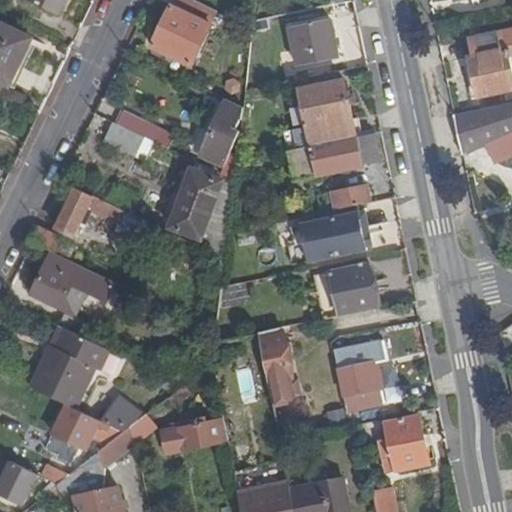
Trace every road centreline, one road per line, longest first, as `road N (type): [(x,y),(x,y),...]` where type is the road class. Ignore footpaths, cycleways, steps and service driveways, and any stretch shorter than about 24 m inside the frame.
road 1 (residential): [(454,290),(393,0)]
road 2 (residential): [(122,0),(0,253)]
road 3 (residential): [(490,511),(454,290)]
